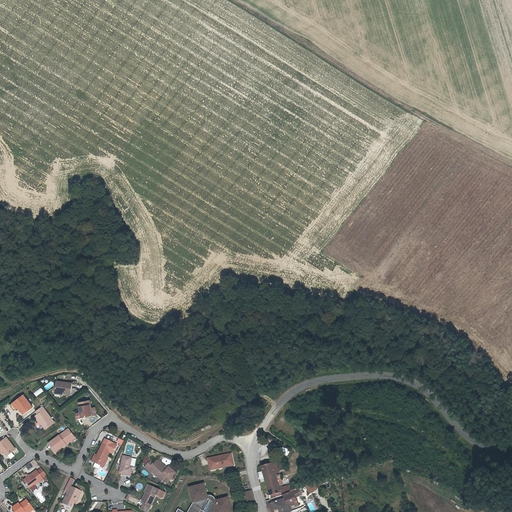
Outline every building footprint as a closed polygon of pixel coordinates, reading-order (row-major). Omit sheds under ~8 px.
[(54,391),(62,392),(70,393),(71,383),(56,381),(54,391)] [(12,406),(16,411),(19,409),(24,415),(32,408),(23,397),(12,406)] [(93,415),(92,412),(96,411),(95,408),(91,408),(89,401),(78,403),(81,413),(82,417),(87,417),(92,416),(93,415)] [(37,417),(35,418),(46,431),(54,423),(42,408),(35,413),(37,417)] [(54,454),(65,446),(63,444),(71,437),(66,430),(48,445),(54,454)] [(73,439),(71,437),(63,444),(65,446),(73,439)] [(92,461),(103,466),(107,457),(109,451),(113,453),(117,444),(105,438),(96,457),(94,456),(92,461)] [(119,438),(116,444),(121,446),(124,441),(119,438)] [(0,450),(2,449),(6,454),(8,456),(15,450),(6,439),(1,442),(0,441),(0,450)] [(302,454),(305,450),(298,445),(296,449),(302,454)] [(232,463),(230,455),(210,460),(212,468),(232,463)] [(131,458),(123,457),(120,474),(130,476),(132,468),(130,467),(131,458)] [(158,459),(156,461),(165,469),(167,467),(158,459)] [(165,478),(169,482),(176,473),(169,467),(167,470),(166,471),(164,470),(165,469),(156,461),(154,464),(151,461),(144,469),(147,472),(149,471),(154,475),(162,482),(165,478)] [(277,489),(276,487),(280,486),(279,479),(278,479),(277,477),(278,477),(277,471),(275,465),(275,464),(274,463),(270,464),(265,465),(265,462),(259,464),(259,467),(265,490),(268,499),(279,495),(285,493),(284,488),(277,489)] [(284,462),(277,464),(279,471),(282,470),(285,469),(284,462)] [(24,480),(29,486),(30,488),(34,484),(35,485),(43,479),(42,477),(46,474),(41,468),(36,471),(35,470),(24,480)] [(64,492),(68,494),(72,485),(72,486),(74,480),(70,479),(64,492)] [(316,479),(304,485),(309,493),(320,487),(316,479)] [(72,508),(75,499),(76,498),(78,498),(81,490),(72,486),(72,485),(68,494),(64,504),(72,508)] [(144,492),(145,492),(148,494),(145,503),(143,506),(149,509),(149,508),(151,508),(152,505),(151,504),(155,494),(156,495),(157,495),(158,496),(159,497),(160,497),(161,497),(162,497),(164,492),(147,485),(144,492)] [(199,511),(201,511),(202,511),(230,511),(227,498),(216,501),(215,500),(214,499),(213,498),(212,497),(210,497),(208,497),(206,498),(203,486),(188,490),(191,504),(187,511),(183,511),(178,509),(176,511),(199,511)] [(85,491),(81,490),(78,498),(76,498),(75,499),(80,502),(85,491)] [(300,511),(304,510),(302,503),(298,505),(291,492),(289,493),(285,493),(279,495),(268,499),(262,502),(265,511),(300,511)] [(252,501),(249,493),(243,495),(245,504),(252,501)] [(27,511),(33,508),(26,501),(20,505),(18,504),(12,508),(15,511),(27,511)]
